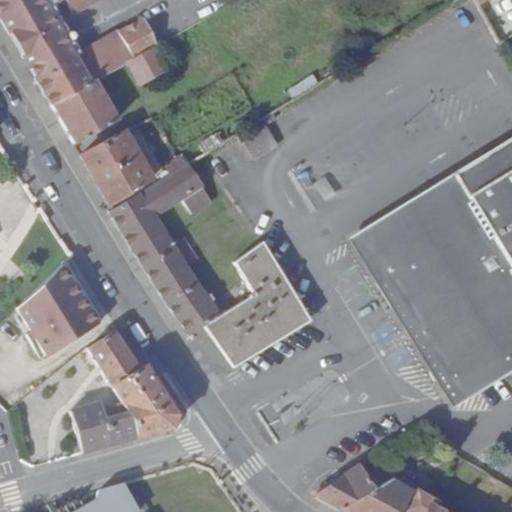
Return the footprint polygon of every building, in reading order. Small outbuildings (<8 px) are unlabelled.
[(5,0),(0,3),(0,7),(56,106),(101,82),(133,64),(161,48),(148,24),(83,58),(70,36),(48,0),(5,0)] [(70,0),(78,13),(102,0),(70,0)] [(185,48),(180,38),(161,48),(133,64),(147,85),(171,70),(171,69),(179,63),(174,54),(185,48)] [(284,89),(290,98),(313,83),(308,75),(284,89)] [(81,147),(124,122),(101,82),(56,106),(81,147)] [(254,119),(259,127),(268,122),(262,113),(254,119)] [(261,165),(284,150),(270,127),(246,141),(261,165)] [(131,132),(87,158),(117,209),(159,183),(131,132)] [(207,148),(212,157),(226,149),(220,141),(207,148)] [(511,363),(465,394),(372,249),(511,159),(511,144),(356,244),(461,407),(511,373),(511,363)] [(511,159),(372,249),(465,394),(511,363),(511,159)] [(199,221),(218,207),(192,169),(120,214),(119,216),(168,299),(197,342),(210,333),(226,322),(217,310),(222,306),(215,296),(209,298),(190,272),(200,265),(187,244),(177,251),(159,223),(187,204),(199,221)] [(316,324),(268,245),(265,247),(239,265),(249,284),(260,300),(226,322),(210,333),(237,375),(316,324)] [(67,269),(64,272),(22,313),(51,360),(103,328),(67,269)] [(393,375),(414,365),(394,325),(373,336),(393,375)] [(176,433),(179,420),(146,369),(142,371),(119,334),(92,351),(128,408),(108,415),(106,406),(76,415),(85,446),(81,448),(84,459),(176,433)] [(363,472),(318,499),(340,511),(434,511),(436,510),(437,506),(435,504),(416,494),(412,499),(394,486),(396,485),(387,471),(374,480),(371,474),(366,477),(363,472)] [(88,507),(79,511),(138,511),(123,485),(96,492),(95,494),(93,496),(93,501),(91,504),(88,507)]
